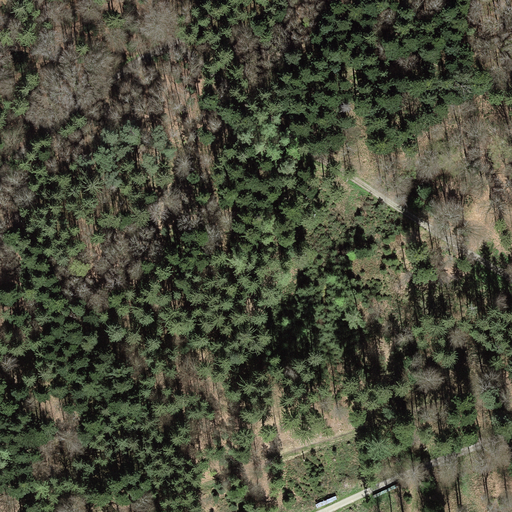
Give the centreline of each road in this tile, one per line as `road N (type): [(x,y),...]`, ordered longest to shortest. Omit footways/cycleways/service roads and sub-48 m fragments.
road 1 (track): [(0,170),(59,116),(226,0)]
road 2 (track): [(511,434),(327,511)]
